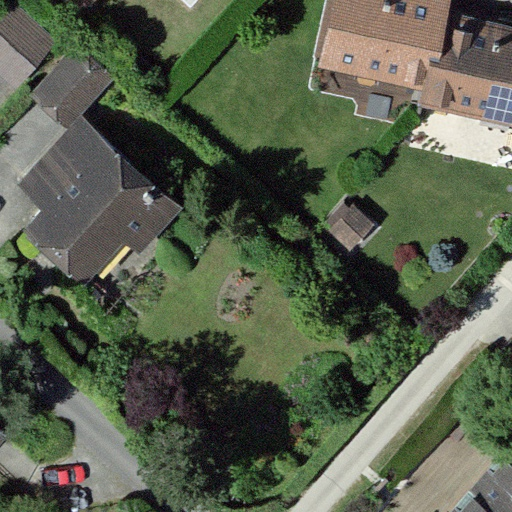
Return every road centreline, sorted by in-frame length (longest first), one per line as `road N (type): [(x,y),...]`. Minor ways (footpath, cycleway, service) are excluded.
road 1 (residential): [(511,287),(315,511)]
road 2 (residential): [(191,511),(0,334)]
